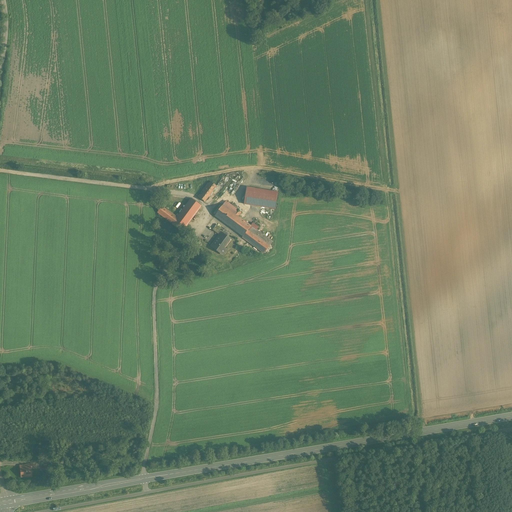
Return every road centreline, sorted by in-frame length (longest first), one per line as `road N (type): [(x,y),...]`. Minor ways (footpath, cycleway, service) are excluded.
road 1 (primary): [(511,416),(2,503)]
road 2 (track): [(149,186),(249,167),(388,188)]
road 3 (track): [(0,168),(178,190),(206,206)]
